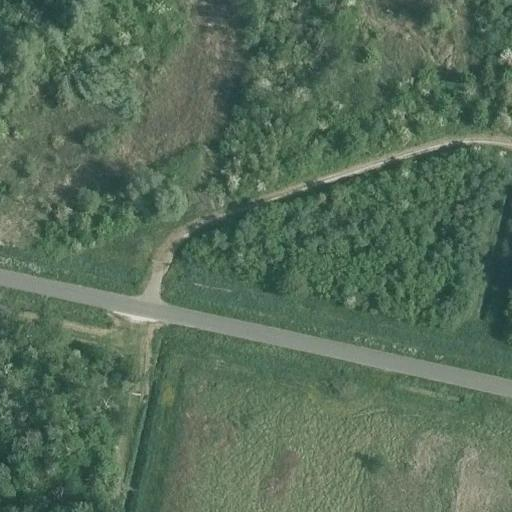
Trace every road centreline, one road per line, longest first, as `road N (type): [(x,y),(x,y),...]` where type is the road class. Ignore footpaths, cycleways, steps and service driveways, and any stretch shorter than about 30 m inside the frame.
road 1 (unclassified): [(511,393),(0,280)]
road 2 (track): [(164,255),(208,220),(419,151),(468,141),(511,146)]
